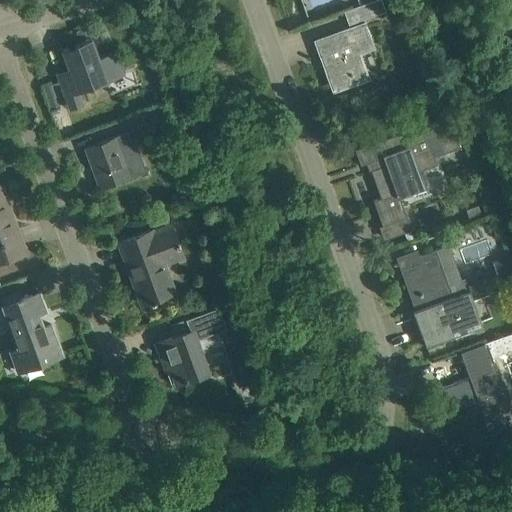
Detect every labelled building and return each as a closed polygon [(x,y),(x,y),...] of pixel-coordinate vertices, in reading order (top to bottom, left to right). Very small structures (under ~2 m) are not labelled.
[(380,0),(375,0),(343,12),(348,25),(385,12),(380,0)] [(327,63),(337,89),(368,78),(358,52),(372,46),(364,23),(315,40),(323,64),(327,63)] [(71,76),(58,81),(69,110),(83,104),(78,92),(120,76),(117,68),(120,66),(115,52),(98,58),(91,39),(61,49),(71,76)] [(131,129),(165,117),(160,105),(127,117),(131,129)] [(367,162),(380,197),(372,200),(381,225),(399,219),(404,232),(411,229),(397,191),(421,182),(417,171),(436,164),(432,154),(459,145),(448,115),(401,132),(401,130),(397,132),(397,133),(354,149),(360,165),(367,162)] [(128,163),(140,159),(133,140),(129,141),(126,132),(84,147),(98,188),(130,176),(126,165),(128,164),(128,163)] [(0,260),(24,252),(0,186),(0,260)] [(478,205),(465,210),(469,220),(482,216),(478,205)] [(155,300),(154,299),(173,292),(163,262),(182,255),(171,224),(151,232),(150,229),(118,241),(141,303),(150,300),(150,302),(155,300)] [(421,307),(458,294),(453,282),(460,279),(448,245),(392,265),(393,266),(401,263),(413,297),(417,296),(421,307)] [(469,290),(458,294),(421,307),(412,311),(425,345),(481,325),(469,290)] [(11,351),(18,371),(62,355),(50,324),(42,327),(37,313),(45,310),(39,292),(2,305),(18,348),(11,351)] [(227,312),(237,309),(234,298),(233,298),(223,302),(227,312)] [(226,328),(218,307),(169,325),(173,336),(161,341),(167,356),(161,358),(165,369),(171,367),(177,382),(182,380),(183,381),(187,380),(186,379),(207,371),(195,339),(226,328)] [(237,309),(228,312),(233,325),(242,322),(237,309)] [(511,349),(511,332),(482,343),(486,355),(464,362),(464,364),(466,363),(471,377),(440,387),(449,412),(450,412),(450,410),(477,400),(493,443),(511,436),(511,417),(491,357),(511,349)] [(275,414),(268,404),(257,411),(264,421),(275,414)]
